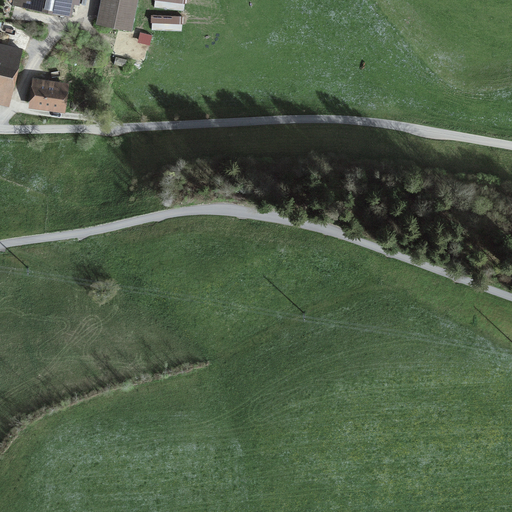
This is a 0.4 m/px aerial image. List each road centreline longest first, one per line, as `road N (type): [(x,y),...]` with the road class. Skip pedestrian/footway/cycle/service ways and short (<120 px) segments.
road 1 (unclassified): [(511,295),(337,231),(230,209),(195,208),(0,244)]
road 2 (unclassified): [(0,127),(341,119),(511,144)]
road 3 (track): [(82,0),(78,15),(32,64),(17,107),(0,123)]
